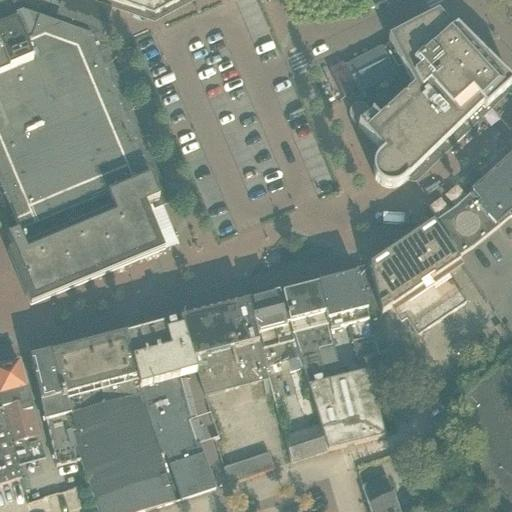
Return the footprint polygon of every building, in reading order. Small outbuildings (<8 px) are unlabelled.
[(98,0),(153,18),(186,0),(98,0)] [(326,0),(331,9),(349,0),(369,0),(374,8),(389,0),(326,0)] [(5,2),(0,3),(0,188),(18,232),(7,237),(13,251),(25,279),(33,299),(155,248),(151,237),(157,234),(171,229),(162,208),(150,181),(147,173),(110,85),(108,79),(89,35),(55,24),(21,12),(11,16),(5,2)] [(358,126),(357,127),(382,154),(378,158),(375,161),(374,164),(372,168),(372,172),(373,175),(374,179),(376,182),(379,185),(382,187),(385,189),(389,189),(393,189),(398,187),(402,184),(406,181),(407,182),(488,108),(493,103),(504,93),(505,78),(478,52),(477,52),(473,48),(469,52),(452,33),(437,16),(387,41),(389,44),(401,68),(413,90),(407,95),(400,101),(378,121),(371,115),(370,115),(377,122),(365,133),(358,126)] [(387,60),(354,78),(362,93),(395,75),(387,60)] [(350,120),(354,124),(368,111),(365,108),(364,107),(362,105),(361,105),(359,105),(357,105),(356,105),(354,106),(352,107),(351,108),(350,109),(349,111),(349,113),(349,115),(349,116),(349,118),(350,120)] [(450,212),(432,225),(456,260),(473,249),(511,218),(511,216),(511,157),(471,194),(455,208),(450,212)] [(456,260),(432,225),(369,268),(370,273),(389,352),(392,366),(419,364),(418,337),(465,304),(445,274),(459,264),(456,260)] [(389,352),(370,273),(356,276),(366,313),(365,313),(376,356),(389,352)] [(356,276),(317,286),(329,332),(347,328),(356,361),(376,356),(365,313),(366,313),(356,276)] [(329,332),(317,286),(282,295),(282,296),(288,329),(298,359),(319,428),(284,439),(291,465),(327,453),(384,439),(368,373),(341,380),(329,332)] [(278,295),(248,304),(268,374),(268,373),(267,369),(298,359),(288,329),(282,296),(278,297),(278,295)] [(268,374),(248,304),(247,303),(179,321),(180,323),(196,375),(204,398),(268,381),(266,374),(268,374)] [(164,326),(126,336),(144,409),(159,456),(164,455),(180,502),(214,491),(198,445),(195,446),(187,423),(190,422),(179,379),(187,377),(196,375),(180,323),(172,325),(164,327),(164,326)] [(126,336),(50,356),(62,397),(65,396),(70,416),(73,433),(70,434),(80,463),(96,511),(150,511),(175,504),(159,456),(144,409),(126,336)] [(62,397),(50,356),(30,361),(35,381),(54,468),(80,463),(70,434),(73,433),(70,416),(65,396),(62,397)] [(511,511),(511,379),(501,362),(476,386),(454,408),(488,491),(486,494),(503,511),(511,511)] [(18,364),(0,368),(0,402),(0,404),(12,447),(38,439),(18,364)] [(12,447),(0,404),(0,486),(21,480),(11,447),(12,447)] [(268,454),(223,470),(228,486),(273,471),(268,454)] [(396,511),(385,479),(361,488),(368,507),(368,509),(369,509),(369,511),(396,511)] [(421,483),(403,492),(411,511),(431,511),(434,511),(421,483)] [(26,501),(28,511),(63,511),(76,509),(72,491),(26,501)]
